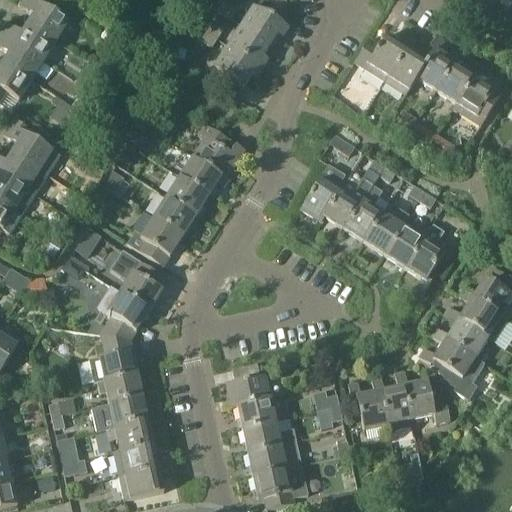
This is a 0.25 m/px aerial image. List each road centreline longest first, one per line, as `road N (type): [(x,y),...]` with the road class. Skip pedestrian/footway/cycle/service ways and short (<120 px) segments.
road 1 (residential): [(235,249),(277,173),(292,110),(331,27)]
road 2 (residential): [(193,328),(315,309),(315,298),(235,249)]
road 3 (residential): [(223,511),(191,359),(193,328)]
